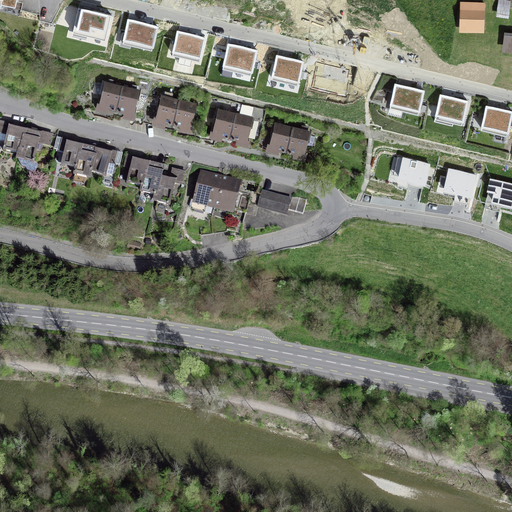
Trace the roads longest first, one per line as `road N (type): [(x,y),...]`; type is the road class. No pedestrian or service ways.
road 1 (track): [(511,480),(282,409),(0,363)]
road 2 (primary): [(0,314),(161,331),(511,398)]
road 3 (residential): [(511,96),(106,0)]
road 4 (residential): [(336,210),(333,196),(288,173),(5,105)]
road 5 (residential): [(0,234),(92,259),(186,261),(300,236),(336,210)]
road 6 (unclassified): [(336,210),(452,224),(511,244)]
road 7 (residential): [(511,166),(347,128)]
